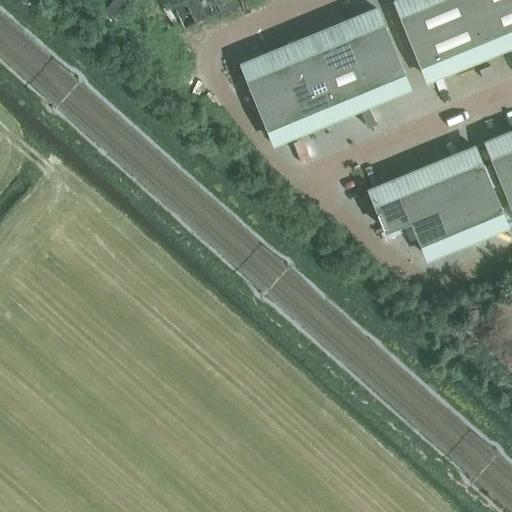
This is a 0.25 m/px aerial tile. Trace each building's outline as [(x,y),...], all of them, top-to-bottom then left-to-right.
[(511,41),(511,0),(396,0),(395,1),(426,77),(480,54),(490,52),(492,57),(491,57),(491,59),(502,54),(501,53),(500,54),(498,49),(507,43),(511,41)] [(376,8),(342,22),(358,60),(375,104),(382,101),(381,100),(380,101),(378,96),(407,84),(392,46),(376,8)] [(342,22),(309,36),(324,74),(358,60),(342,22)] [(309,36),(277,49),(292,87),(324,74),(309,36)] [(277,49),(241,64),(257,102),(272,140),(302,128),(304,132),(302,133),(303,134),(309,131),(292,87),(277,49)] [(358,60),(324,74),(340,112),(368,100),(370,105),(369,105),(369,106),(375,104),(358,60)] [(340,112),(324,74),(292,87),(309,131),(315,129),(315,128),(313,128),(311,124),(340,112)] [(501,180),(511,175),(511,130),(485,142),(501,180)] [(448,157),(464,195),(490,184),(474,146),(448,157)] [(448,157),(422,168),(438,206),(464,195),(448,157)] [(384,228),(410,218),(438,206),(422,168),(369,190),(384,228)] [(511,206),(511,175),(501,180),(511,206)] [(490,184),(464,195),(479,233),(505,222),(490,184)] [(454,244),(479,233),(464,195),(438,206),(454,244)] [(426,255),(454,244),(438,206),(410,218),(426,255)]
